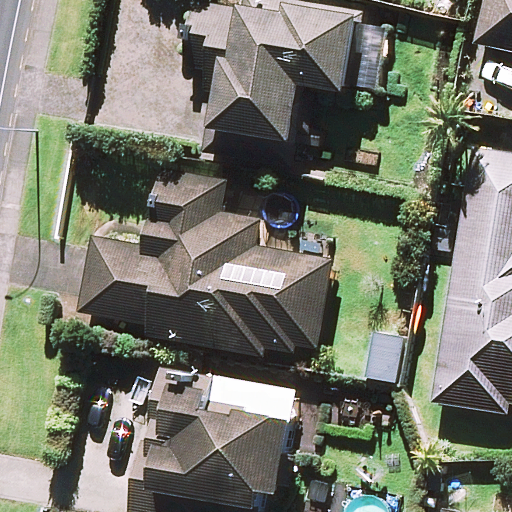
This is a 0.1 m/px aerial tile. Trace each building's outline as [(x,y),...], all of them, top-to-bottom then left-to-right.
[(276,14),(277,0),(222,0),(221,8),(205,6),(198,71),(229,74),(222,137),(303,146),(310,93),(385,101),(393,27),(276,14)] [(511,0),(499,0),(489,50),(511,54),(511,0)] [(511,161),(474,157),(440,407),(511,416),(511,161)] [(157,326),(155,347),(274,361),(275,348),(327,354),(338,262),(261,253),(265,223),(226,218),(231,183),(169,176),(161,250),(99,243),(90,318),(157,326)] [(410,339),(377,336),(373,382),(406,385),(410,339)] [(307,394),(161,373),(140,511),(210,511),(211,506),(254,511),(270,511),(273,497),(292,500),(307,394)]
